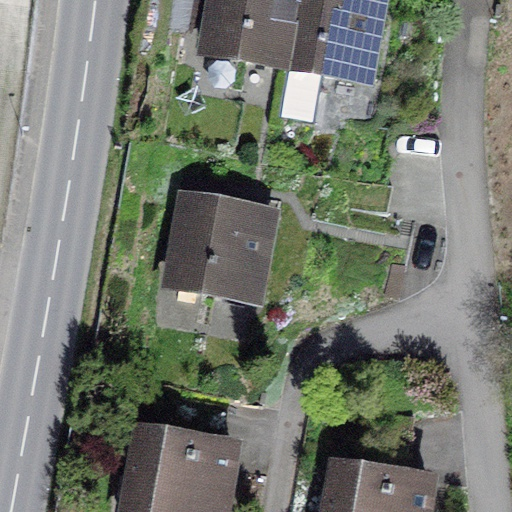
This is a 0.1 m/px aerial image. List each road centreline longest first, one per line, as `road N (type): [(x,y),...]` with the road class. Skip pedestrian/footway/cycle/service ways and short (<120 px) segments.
road 1 (secondary): [(99,0),(12,511)]
road 2 (residential): [(466,328),(408,321),(347,332),(302,375),(267,448),(258,511)]
road 3 (residential): [(466,328),(461,73)]
road 4 (residential): [(492,511),(466,328)]
